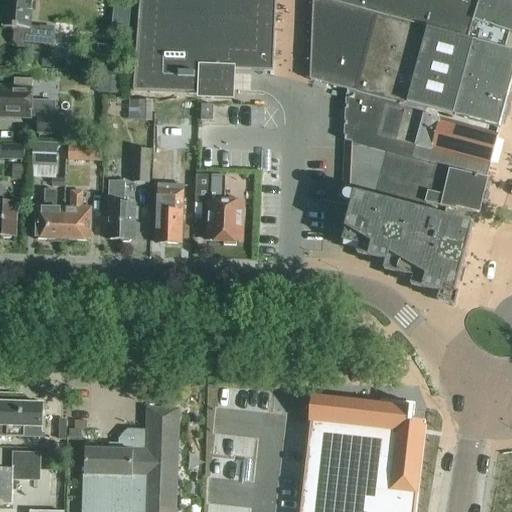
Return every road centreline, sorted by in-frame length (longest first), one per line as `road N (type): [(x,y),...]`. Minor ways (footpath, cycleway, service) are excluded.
road 1 (tertiary): [(491,401),(389,302),(367,292),(321,282),(0,270)]
road 2 (residential): [(369,347),(0,336)]
